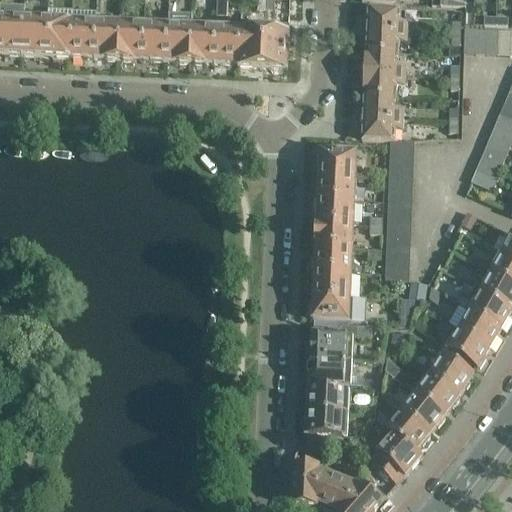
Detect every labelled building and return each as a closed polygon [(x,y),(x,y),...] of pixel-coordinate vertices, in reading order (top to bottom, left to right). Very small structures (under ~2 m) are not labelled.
[(442,0),(442,9),(454,9),(454,1),(442,0)] [(266,1),(257,1),(256,13),(265,13),(266,1)] [(275,2),(266,1),(265,13),(274,14),(275,2)] [(454,1),(454,9),(466,10),(467,1),(454,1)] [(227,3),(218,3),(218,19),(227,19),(227,3)] [(368,11),(367,32),(408,34),(408,24),(401,24),(401,15),(401,12),(368,11)] [(0,19),(0,58),(23,60),(25,21),(0,19)] [(484,20),(484,29),(496,29),(496,20),(484,20)] [(496,20),(496,29),(508,29),(508,20),(496,20)] [(25,21),(23,60),(48,61),(50,22),(25,21)] [(50,22),(48,61),(72,62),(72,61),(74,23),(50,22)] [(74,23),(72,61),(95,62),(96,24),(74,23)] [(96,24),(95,62),(120,63),(122,25),(96,24)] [(122,25),(120,63),(144,64),(145,26),(122,25)] [(452,25),(452,37),(461,38),(461,26),(452,25)] [(145,26),(144,64),(167,65),(168,27),(145,26)] [(168,27),(167,65),(192,66),(193,28),(168,27)] [(193,28),(192,66),(216,67),(217,29),(193,28)] [(217,29),(216,67),(238,68),(239,30),(217,29)] [(239,30),(238,68),(238,71),(263,72),(264,33),(241,32),(241,30),(239,30)] [(367,32),(366,55),(399,57),(400,45),(408,45),(408,34),(367,32)] [(465,32),(464,57),(475,57),(476,33),(465,32)] [(264,33),(263,72),(288,73),(289,36),(286,36),(287,34),(264,33)] [(476,33),(475,57),(486,58),(487,33),(476,33)] [(487,33),(486,58),(497,58),(498,34),(487,33)] [(498,34),(497,58),(508,59),(509,34),(498,34)] [(461,38),(452,37),(451,59),(460,59),(461,38)] [(366,55),(365,77),(406,79),(406,69),(399,69),(399,57),(366,55)] [(451,71),(450,83),(460,84),(460,72),(451,71)] [(365,77),(364,100),(397,101),(398,89),(405,89),(406,79),(365,77)] [(460,84),(450,83),(450,95),(459,96),(460,84)] [(364,100),(363,122),(404,124),(405,113),(396,113),(397,101),(364,100)] [(511,107),(505,105),(495,128),(511,134),(511,107)] [(450,114),(449,126),(459,126),(459,114),(450,114)] [(363,122),(362,143),(391,144),(395,144),(395,141),(396,141),(396,134),(404,134),(404,124),(363,122)] [(459,126),(449,126),(449,138),(458,138),(459,126)] [(511,134),(495,128),(490,139),(486,151),(506,160),(511,148),(511,134)] [(391,144),(390,158),(415,159),(415,144),(395,144),(391,144)] [(486,151),(476,174),(498,184),(503,173),(501,172),(506,160),(486,151)] [(320,154),(319,176),(357,178),(358,154),(357,154),(357,156),(320,154)] [(390,158),(390,169),(414,170),(415,159),(390,158)] [(390,169),(389,180),(414,181),(414,170),(390,169)] [(385,182),(385,173),(373,172),(372,181),(385,182)] [(476,174),(471,186),(481,190),(494,195),(498,184),(476,174)] [(319,176),(318,201),(356,203),(357,178),(319,176)] [(389,180),(389,192),(413,193),(414,181),(389,180)] [(385,182),(372,181),(372,190),(385,191),(385,182)] [(389,192),(388,203),(413,204),(413,193),(389,192)] [(318,201),(317,228),(355,230),(356,203),(318,201)] [(388,203),(388,214),(412,215),(413,204),(388,203)] [(388,214),(387,226),(412,226),(412,215),(388,214)] [(477,221),(468,216),(461,229),(470,234),(477,221)] [(382,231),(382,222),(370,222),(370,231),(382,231)] [(387,226),(387,237),(411,238),(412,226),(387,226)] [(317,228),(316,252),(354,254),(355,230),(317,228)] [(382,231),(370,231),(369,239),(382,240),(382,231)] [(387,237),(387,248),(411,249),(411,238),(387,237)] [(509,241),(501,258),(511,263),(511,237),(509,241)] [(387,248),(386,260),(410,261),(411,249),(387,248)] [(316,252),(315,277),(353,278),(354,254),(316,252)] [(381,254),(368,254),(368,263),(373,263),(380,263),(381,263),(381,254)] [(496,267),(490,277),(511,288),(511,263),(501,258),(496,267)] [(386,260),(386,271),(410,272),(410,261),(386,260)] [(489,266),(477,260),(473,267),(485,274),(489,266)] [(410,272),(386,271),(385,282),(409,286),(410,272)] [(315,277),(314,303),(352,304),(353,278),(315,277)] [(511,288),(490,277),(480,296),(511,313),(511,312),(511,288)] [(469,280),(464,287),(475,293),(479,286),(469,280)] [(413,287),(410,305),(424,307),(428,288),(413,287)] [(464,287),(460,294),(472,301),(475,293),(464,287)] [(430,292),(429,303),(437,308),(439,297),(430,292)] [(474,305),(468,315),(500,334),(502,331),(503,331),(509,322),(507,321),(511,313),(480,296),(474,305)] [(352,304),(314,303),(313,323),(317,324),(317,330),(351,330),(352,304)] [(408,306),(401,306),(399,332),(411,333),(413,311),(414,307),(408,306)] [(461,310),(450,328),(452,330),(457,334),(489,353),(491,350),(492,351),(498,341),(496,341),(500,334),(468,315),(461,310)] [(452,330),(441,323),(437,330),(448,337),(452,330)] [(309,352),(308,358),(311,361),(311,363),(353,365),(354,340),(371,341),(372,331),(351,330),(317,330),(314,330),(314,338),(312,338),(312,349),(309,352)] [(453,340),(446,352),(446,353),(474,371),(474,370),(477,372),(479,369),(480,370),(486,361),(485,360),(489,353),(457,334),(453,340)] [(402,336),(393,336),(390,350),(399,356),(402,336)] [(431,377),(429,378),(460,399),(466,391),(467,391),(473,382),(472,382),(473,379),(474,379),(470,377),(471,376),(443,358),(442,360),(435,370),(431,377)] [(308,373),(310,376),(310,387),(315,387),(314,389),(345,390),(345,388),(364,389),(364,382),(360,381),(360,380),(352,379),(353,365),(311,363),(311,365),(308,367),(308,373)] [(385,374),(386,375),(395,381),(401,373),(388,363),(385,374)] [(421,389),(415,397),(445,420),(452,410),(453,411),(459,402),(458,401),(460,399),(429,378),(427,377),(420,388),(421,389)] [(309,414),(309,416),(348,418),(350,393),(310,392),(309,402),(306,405),(306,411),(309,414)] [(406,408),(400,415),(401,416),(430,438),(437,429),(438,430),(445,422),(444,421),(445,420),(415,397),(415,398),(413,396),(405,406),(406,408)] [(378,400),(373,399),(371,410),(359,409),(358,418),(372,419),(372,418),(375,419),(378,400)] [(390,400),(387,403),(396,411),(399,407),(390,400)] [(388,422),(380,414),(378,424),(382,429),(388,422)] [(392,425),(385,433),(390,437),(420,463),(422,461),(415,456),(422,448),(423,449),(430,440),(429,439),(430,438),(401,416),(400,415),(399,414),(390,424),(392,425)] [(328,441),(338,441),(347,442),(348,418),(309,416),(308,421),(306,423),(305,429),(308,432),(308,440),(328,441)] [(368,445),(369,446),(404,480),(420,463),(390,437),(381,447),(371,437),(368,445)] [(328,441),(308,440),(307,452),(328,454),(328,441)] [(338,441),(328,441),(328,454),(337,455),(338,441)] [(394,486),(397,489),(404,480),(369,446),(366,461),(371,465),(394,486)] [(294,470),(292,509),(317,510),(319,511),(319,508),(321,473),(321,470),(298,469),(298,470),(294,470)] [(321,473),(319,508),(319,511),(320,511),(340,511),(361,489),(321,473)] [(361,489),(340,511),(376,511),(381,506),(378,503),(379,502),(371,495),(375,491),(367,483),(361,489)]
